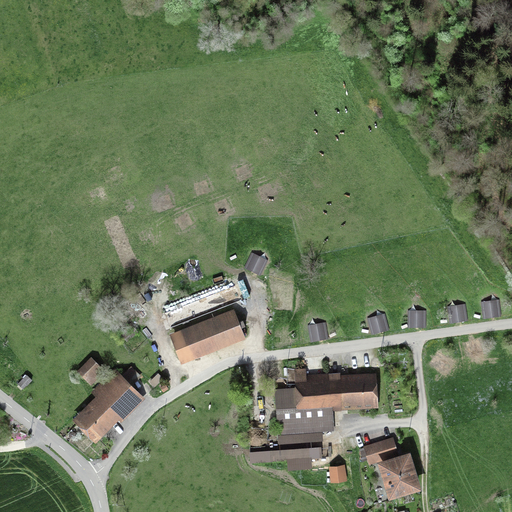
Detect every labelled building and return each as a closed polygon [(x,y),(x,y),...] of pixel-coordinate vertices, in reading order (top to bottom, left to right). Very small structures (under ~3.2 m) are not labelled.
[(172,333),(183,361),(244,337),(240,326),(244,324),(242,318),(238,320),(233,309),(172,333)] [(120,334),(126,341),(135,332),(129,326),(120,334)] [(102,372),(90,360),(79,372),(90,383),(102,372)] [(304,383),(304,370),(295,371),(296,398),(275,399),(276,410),(277,420),(278,434),(332,430),(331,406),(359,404),(374,403),(372,378),(304,383)] [(100,401),(79,422),(93,436),(136,394),(114,372),(105,381),(106,382),(97,391),(96,389),(94,391),(96,393),(93,395),(100,401)] [(158,373),(149,381),(154,386),(163,378),(158,373)] [(26,376),(17,385),(22,389),(31,381),(26,376)] [(391,439),(365,446),(370,463),(396,455),(391,439)] [(320,446),(325,465),(346,460),(341,441),(320,446)] [(309,451),(269,454),(270,461),(310,458),(309,451)] [(382,465),(391,495),(416,487),(407,457),(382,465)] [(334,476),(336,483),(347,480),(345,473),(334,476)]
